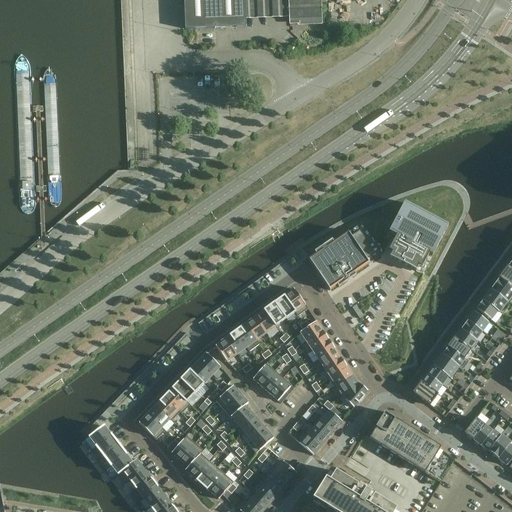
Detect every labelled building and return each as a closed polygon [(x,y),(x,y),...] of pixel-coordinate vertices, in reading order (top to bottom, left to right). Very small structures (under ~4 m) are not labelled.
[(183,0),(185,30),(246,28),(246,20),(245,20),(245,18),(290,16),(290,24),(297,24),(297,26),(321,25),(320,0),(183,0)] [(396,237),(386,256),(419,274),(429,254),(432,256),(448,226),(404,203),(389,233),(396,237)] [(309,259),(308,259),(318,274),(326,285),(330,291),(331,291),(330,290),(337,286),(338,288),(348,282),(348,281),(346,279),(351,276),(352,278),(353,278),(356,276),(355,274),(369,264),(369,265),(370,264),(366,259),(375,254),(360,231),(351,237),(348,232),(347,233),(333,243),(332,241),(314,253),(316,255),(309,259)] [(511,270),(508,267),(499,279),(511,288),(511,270)] [(511,288),(499,279),(491,290),(507,302),(507,303),(509,304),(511,299),(511,288)] [(308,310),(294,290),(284,297),(295,313),(297,317),(308,310)] [(491,290),(483,301),(497,312),(499,313),(507,303),(507,302),(491,290)] [(274,304),(285,320),(295,313),(284,297),(274,304)] [(497,312),(483,301),(476,310),(491,321),(497,312)] [(264,311),(276,327),(285,320),(274,304),(264,311)] [(254,318),(266,334),(276,327),(264,311),(254,318)] [(474,312),(467,321),(482,332),(489,323),(474,312)] [(256,341),(257,341),(266,334),(254,318),(245,325),(256,341)] [(482,332),(467,321),(461,330),(475,341),(476,341),(482,332)] [(300,333),(306,342),(323,332),(316,322),(300,333)] [(246,349),(249,352),(259,345),(257,341),(256,341),(245,325),(235,332),(247,348),(246,349)] [(461,330),(454,339),(471,351),(477,342),(476,341),(475,341),(461,330)] [(306,342),(312,351),(329,340),(323,331),(323,332),(306,342)] [(225,340),(237,355),(246,349),(247,348),(235,332),(225,340)] [(454,339),(448,347),(464,360),(465,359),(471,351),(454,339)] [(225,340),(215,347),(227,363),(237,355),(225,340)] [(329,340),(312,351),(318,360),(335,349),(329,340)] [(448,347),(442,355),(459,367),(458,368),(462,371),(469,362),(465,359),(464,360),(448,347)] [(335,349),(318,360),(324,369),(341,358),(339,356),(335,349)] [(212,377),(220,368),(206,354),(197,363),(212,377)] [(442,355),(433,367),(448,377),(448,378),(450,379),(458,368),(459,367),(442,355)] [(341,358),(324,369),(330,378),(347,367),(341,358)] [(204,385),(212,377),(197,363),(190,371),(204,385)] [(275,372),(266,364),(253,380),(261,387),(275,372)] [(347,367),(330,378),(328,379),(334,388),(334,389),(353,376),(347,367)] [(433,367),(427,375),(442,386),(448,378),(448,377),(433,367)] [(195,394),(204,385),(190,371),(181,380),(195,394)] [(283,379),(275,372),(261,387),(269,395),(283,379)] [(427,375),(421,383),(436,394),(442,386),(427,375)] [(339,399),(343,397),(342,396),(359,385),(358,385),(353,376),(334,389),(334,388),(332,390),(339,399)] [(269,395),(278,402),(292,386),(283,379),(269,395)] [(187,402),(195,394),(181,380),(172,389),(186,403),(187,402)] [(436,394),(421,383),(413,394),(430,406),(438,395),(436,394)] [(359,384),(358,385),(359,385),(342,396),(343,397),(345,400),(344,401),(353,409),(358,404),(364,397),(368,392),(359,384)] [(216,402),(223,410),(241,395),(233,387),(216,402)] [(180,413),(181,415),(191,406),(187,402),(186,403),(172,389),(164,398),(180,413)] [(223,410),(230,418),(245,406),(248,404),(241,395),(223,410)] [(170,420),(171,422),(180,413),(164,398),(156,406),(170,420)] [(162,428),(170,420),(156,406),(147,415),(161,429),(162,428)] [(238,426),(252,414),(245,406),(230,418),(229,419),(236,428),(238,427),(238,426)] [(328,411),(321,419),(335,431),(342,423),(328,411)] [(369,439),(425,473),(432,462),(434,459),(441,448),(385,413),(375,427),(376,428),(369,439)] [(238,427),(245,434),(259,422),(252,414),(238,426),(238,427)] [(165,432),(162,428),(161,429),(147,415),(139,424),(156,441),(165,432)] [(321,419),(314,427),(328,439),(335,431),(321,419)] [(464,433),(473,440),(485,426),(476,419),(464,433)] [(245,434),(252,442),(266,430),(259,422),(245,434)] [(473,440),(481,446),(492,432),(485,426),(473,440)] [(104,427),(89,438),(96,447),(96,448),(112,436),(111,436),(104,427)] [(314,427),(307,435),(320,447),(328,439),(314,427)] [(248,445),(256,454),(274,439),(266,430),(252,442),(248,445)] [(481,446),(488,452),(501,436),(493,430),(492,432),(481,446)] [(313,456),(320,447),(307,435),(303,432),(295,441),(313,456)] [(112,436),(96,448),(103,457),(119,445),(112,436)] [(488,452),(498,460),(509,445),(511,443),(501,436),(488,452)] [(171,454),(180,461),(195,444),(186,437),(171,454)] [(180,461),(188,468),(188,469),(201,454),(204,451),(195,444),(180,461)] [(119,445),(103,457),(110,466),(126,454),(119,445)] [(511,459),(511,447),(509,445),(498,460),(507,466),(511,459)] [(126,454),(110,466),(111,467),(118,476),(122,472),(137,460),(132,463),(126,455),(126,454)] [(185,471),(193,479),(209,461),(201,454),(188,469),(188,468),(185,471)] [(272,467),(290,483),(297,474),(279,459),(272,467)] [(137,460),(122,472),(129,481),(144,470),(137,460)] [(193,479),(202,486),(217,468),(209,461),(193,479)] [(282,491),(290,483),(272,467),(265,475),(282,491)] [(202,486),(210,493),(225,475),(217,468),(202,486)] [(129,481),(136,490),(151,479),(144,470),(129,481)] [(326,480),(313,500),(332,511),(394,511),(396,510),(335,472),(329,482),(326,480)] [(234,483),(225,475),(210,493),(218,500),(222,496),(234,483)] [(275,499),(282,491),(265,475),(258,484),(275,499)] [(151,479),(136,490),(143,499),(158,488),(158,487),(151,478),(151,479)] [(268,507),(275,499),(258,484),(250,492),(252,494),(253,493),(268,507)] [(158,488),(143,499),(150,508),(165,497),(158,488)] [(245,501),(257,511),(263,511),(268,507),(253,493),(252,494),(246,501),(245,501)] [(150,508),(153,511),(163,511),(172,506),(165,497),(150,508)] [(240,511),(257,511),(245,501),(246,501),(244,499),(236,508),(240,511)]
